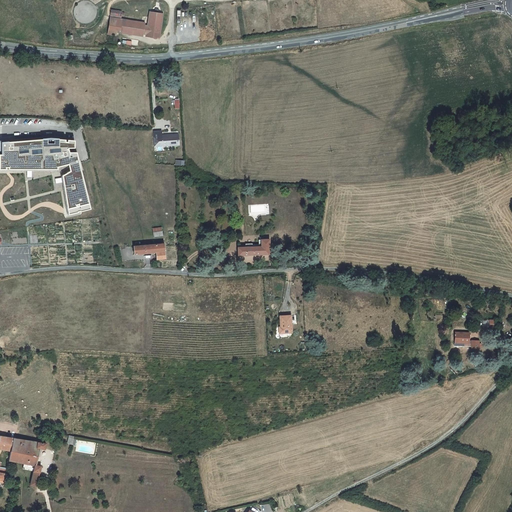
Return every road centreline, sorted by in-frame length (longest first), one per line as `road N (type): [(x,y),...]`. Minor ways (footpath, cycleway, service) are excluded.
road 1 (unclassified): [(0,47),(166,59),(509,6)]
road 2 (unclassified): [(0,274),(320,268),(511,296)]
road 3 (unclassified): [(511,361),(439,440),(305,511)]
